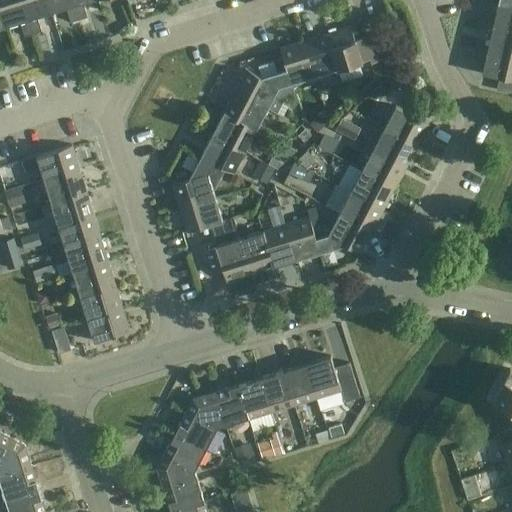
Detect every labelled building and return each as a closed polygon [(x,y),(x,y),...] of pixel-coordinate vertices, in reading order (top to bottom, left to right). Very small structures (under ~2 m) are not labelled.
[(25,37),(34,34),(23,0),(0,0),(0,6),(6,27),(21,22),(25,37)] [(38,17),(52,13),(48,0),(23,0),(34,34),(42,32),(38,17)] [(71,23),(80,20),(73,0),(48,0),(52,13),(67,8),(71,23)] [(84,3),(92,0),(73,0),(80,20),(88,17),(84,3)] [(511,29),(511,5),(499,2),(493,26),(511,29)] [(327,34),(338,69),(363,62),(364,66),(380,61),(372,35),(356,40),(352,26),(327,34)] [(511,54),(511,29),(493,26),(488,49),(511,54)] [(315,76),(338,69),(327,34),(305,41),(315,76)] [(292,84),(315,76),(305,41),(281,48),(283,58),(287,70),(288,69),(292,84)] [(511,54),(488,49),(483,74),(500,78),(497,90),(511,93),(511,54)] [(287,70),(283,58),(259,66),(262,77),(247,69),(235,91),(268,109),(269,108),(282,115),(289,104),(284,100),(286,97),(289,98),(296,96),(292,84),(288,69),(287,70)] [(410,91),(396,83),(393,90),(406,98),(410,91)] [(257,130),(268,109),(235,91),(224,112),(257,130)] [(417,146),(429,123),(396,106),(384,128),(417,146)] [(246,151),(257,130),(224,112),(213,134),(246,151)] [(327,125),(320,116),(310,124),(318,133),(327,125)] [(361,128),(342,118),(336,130),(355,139),(361,128)] [(406,167),(417,146),(384,128),(373,150),(406,167)] [(318,147),(333,154),(340,141),(325,133),(318,147)] [(234,173),(246,151),(213,134),(202,155),(215,162),(215,163),(224,168),(234,173)] [(296,150),(289,146),(281,142),(269,164),(278,169),(298,151),(296,150)] [(45,180),(80,169),(73,145),(22,161),(25,172),(40,167),(45,180)] [(395,188),(406,167),(373,150),(362,171),(395,188)] [(317,161),(308,151),(299,159),(307,169),(317,161)] [(213,189),(224,168),(215,163),(215,162),(202,155),(189,179),(173,184),(180,208),(216,197),(213,189)] [(267,184),(275,169),(260,161),(253,176),(267,184)] [(300,178),(305,167),(294,162),(289,173),(300,178)] [(52,203),(87,192),(80,169),(45,180),(52,203)] [(384,209),(395,188),(362,171),(351,192),(384,209)] [(242,180),(234,176),(231,182),(239,187),(242,180)] [(26,203),(21,188),(6,193),(10,208),(26,203)] [(59,226),(94,215),(87,192),(52,203),(59,226)] [(373,231),(384,209),(351,192),(340,213),(373,231)] [(188,232),(223,221),(216,197),(180,208),(188,232)] [(320,217),(316,206),(308,209),(311,220),(320,217)] [(317,238),(315,238),(320,253),(345,245),(361,253),(373,231),(340,213),(330,232),(327,222),(313,226),(317,238)] [(66,249),(102,238),(94,215),(59,226),(66,249)] [(315,238),(317,238),(313,226),(310,217),(286,224),(297,260),(320,253),(315,238)] [(274,267),(297,260),(286,224),(263,231),(274,267)] [(251,274),(274,267),(263,231),(240,239),(251,274)] [(20,237),(23,249),(35,246),(32,234),(20,237)] [(23,265),(15,238),(0,242),(9,269),(23,265)] [(61,276),(73,272),(109,261),(102,238),(66,249),(70,262),(57,266),(61,276)] [(227,281),(251,274),(240,239),(217,246),(216,242),(201,246),(210,274),(223,270),(227,281)] [(80,295),(116,284),(109,261),(73,272),(80,295)] [(55,263),(47,266),(50,278),(59,275),(55,263)] [(88,318),(123,307),(116,284),(80,295),(88,318)] [(48,293),(38,296),(41,305),(51,301),(48,293)] [(95,342),(131,331),(123,307),(88,318),(95,342)] [(62,325),(58,313),(46,317),(50,329),(62,325)] [(50,331),(58,355),(76,349),(69,326),(50,331)] [(307,363),(317,396),(340,389),(344,401),(361,396),(350,362),(335,367),(331,355),(307,363)] [(294,403),(317,396),(307,363),(284,370),(294,403)] [(511,369),(510,369),(494,400),(511,409),(511,369)] [(272,410),(294,403),(284,370),(261,377),(272,410)] [(276,425),(272,410),(261,377),(238,385),(249,417),(250,417),(254,431),(276,425)] [(226,424),(249,417),(238,385),(215,392),(226,424)] [(218,427),(226,424),(215,392),(194,399),(187,411),(218,427)] [(206,448),(218,427),(187,411),(176,433),(206,448)] [(329,428),(332,437),(344,433),(342,424),(329,428)] [(511,427),(498,432),(508,464),(511,463),(511,427)] [(0,462),(13,438),(0,431),(0,462)] [(195,469),(206,448),(176,433),(165,454),(195,469)] [(258,443),(263,459),(283,453),(278,437),(258,443)] [(0,476),(32,467),(26,445),(13,438),(0,462),(0,476)] [(234,448),(239,463),(255,458),(251,443),(234,448)] [(198,477),(195,469),(165,454),(158,467),(165,488),(198,477)] [(0,479),(6,500),(40,490),(32,467),(0,476),(0,479)] [(475,475),(461,480),(468,501),(482,496),(475,475)] [(172,511),(205,500),(198,477),(165,488),(172,511)] [(252,511),(254,511),(247,488),(231,493),(236,511),(252,511)] [(10,511),(46,511),(40,490),(6,500),(10,511)] [(171,511),(208,511),(205,500),(172,511),(171,511)]
